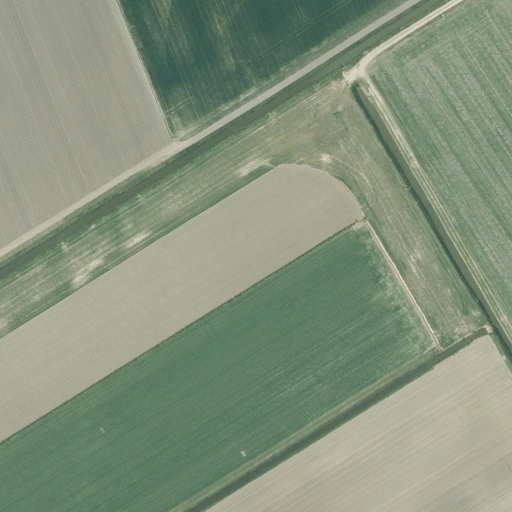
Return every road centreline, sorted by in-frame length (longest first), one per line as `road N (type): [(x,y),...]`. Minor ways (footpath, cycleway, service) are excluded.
road 1 (track): [(478,317),(349,95),(359,66),(460,0)]
road 2 (track): [(359,66),(511,326)]
